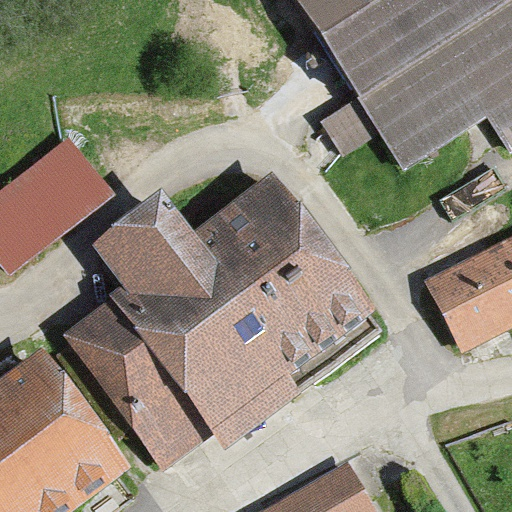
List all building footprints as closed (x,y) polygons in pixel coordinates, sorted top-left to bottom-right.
[(511,0),(312,0),(302,7),(370,115),(330,140),(347,168),(390,141),(418,186),(500,135),(511,154),(511,0)] [(0,267),(22,297),(122,221),(76,160),(0,217),(0,267)] [(388,336),(292,202),(214,257),(189,223),(114,277),(140,313),(75,359),(169,492),(388,336)] [(511,348),(511,257),(436,296),(473,369),(511,348)] [(0,511),(125,511),(148,496),(60,375),(0,418),(0,511)] [(375,511),(356,476),(292,511),(375,511)]
